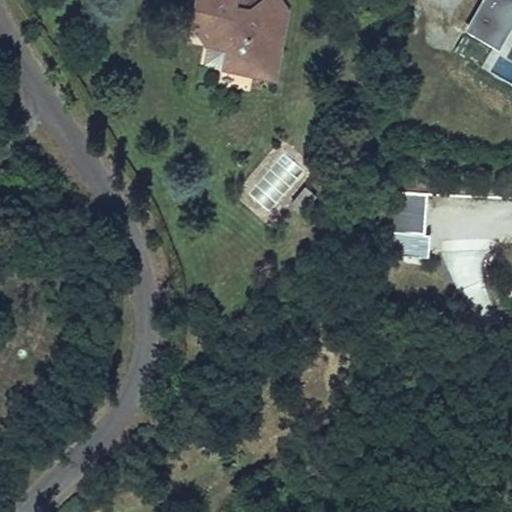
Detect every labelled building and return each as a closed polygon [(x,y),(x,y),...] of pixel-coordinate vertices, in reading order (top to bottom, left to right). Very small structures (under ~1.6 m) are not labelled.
[(281,2),(279,0),(252,0),(249,11),(233,7),(233,0),(185,0),(182,11),(202,16),(198,33),(217,38),(213,51),(266,64),(281,2)] [(233,0),(233,7),(249,11),(252,0),(233,0)] [(511,0),(481,0),(463,32),(494,49),(511,21),(511,0)] [(296,210),(310,194),(301,185),(287,200),(296,210)] [(420,230),(423,188),(393,186),(389,227),(420,230)]
